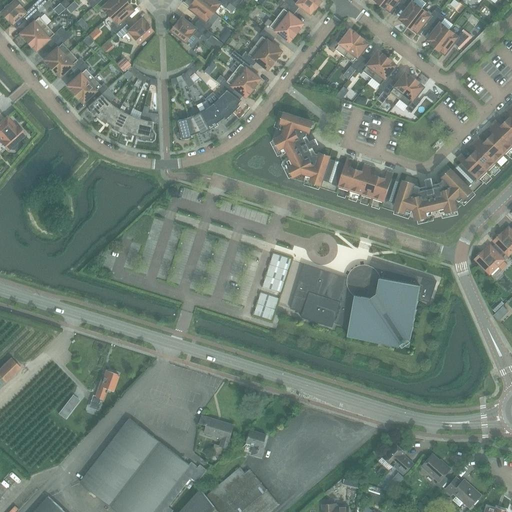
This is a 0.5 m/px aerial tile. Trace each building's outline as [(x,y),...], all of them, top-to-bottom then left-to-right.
[(22,16),(26,20),(37,10),(39,9),(42,6),(38,1),(25,13),(21,9),(21,8),(14,0),(9,5),(7,5),(4,7),(4,9),(1,13),(4,16),(4,17),(8,21),(8,20),(12,25),(22,16)] [(91,0),(88,3),(92,8),(101,0),(91,0)] [(108,17),(109,17),(126,2),(125,1),(123,0),(110,0),(107,3),(104,0),(101,0),(92,8),(97,13),(102,8),(106,12),(105,13),(109,16),(108,17)] [(214,13),(215,13),(197,0),(196,0),(193,4),(194,4),(190,9),(201,17),(197,22),(209,31),(213,26),(207,21),(211,17),(214,13)] [(197,0),(215,13),(214,13),(218,9),(217,9),(221,4),(226,8),(230,3),(225,0),(197,0)] [(225,0),(230,3),(236,8),(242,0),(225,0)] [(284,9),(277,18),(297,33),(304,24),(293,16),(297,11),(282,0),(280,0),(279,2),(279,4),(282,7),(281,7),(284,9)] [(282,0),(297,11),(300,6),(311,15),(315,10),(318,6),(319,6),(322,2),(319,0),(282,0)] [(384,0),(381,5),(385,8),(390,11),(399,1),(403,4),(406,0),(384,0)] [(408,26),(422,8),(418,5),(418,6),(413,2),(415,0),(406,0),(403,4),(408,8),(400,19),(405,23),(404,23),(408,26)] [(126,2),(109,17),(112,21),(113,20),(116,24),(111,29),(116,34),(127,24),(123,20),(133,11),(129,6),(126,2)] [(262,8),(272,16),(276,11),(265,3),(262,8)] [(423,9),(422,8),(408,26),(408,27),(409,26),(413,29),(418,33),(426,22),(431,26),(440,14),(435,10),(430,16),(426,12),(422,9),(423,9)] [(37,10),(26,20),(30,25),(20,34),(28,42),(27,42),(28,43),(46,26),(39,18),(42,15),(37,10)] [(90,23),(96,20),(92,14),(87,18),(90,23)] [(435,48),(436,48),(450,30),(449,30),(445,27),(441,24),(445,18),(440,14),(431,26),(435,29),(427,40),(432,44),(436,47),(435,48)] [(186,42),(193,34),(199,39),(203,35),(209,39),(213,34),(209,31),(197,22),(193,26),(183,18),(179,23),(178,23),(175,27),(175,26),(175,27),(172,31),(176,34),(176,36),(179,39),(181,38),(186,42)] [(267,25),(264,29),(275,38),(279,34),(290,42),(297,33),(297,34),(297,33),(277,18),(274,22),(269,18),(264,23),(267,25)] [(131,29),(127,24),(116,34),(120,39),(128,32),(132,36),(139,44),(144,39),(144,40),(146,40),(149,37),(149,35),(152,32),(149,28),(149,27),(149,28),(145,24),(141,20),(131,29)] [(54,34),(46,26),(28,43),(36,51),(46,42),(50,46),(66,32),(62,27),(54,34)] [(262,37),(256,45),(275,61),(276,61),(275,60),(282,52),(272,43),(275,38),(264,29),(260,35),(262,37)] [(51,68),(51,69),(70,52),(63,44),(73,35),(68,30),(66,32),(50,46),(54,51),(44,60),(51,68)] [(336,50),(345,57),(360,36),(356,33),(356,34),(351,30),(342,41),(338,37),(338,36),(329,48),(334,53),(336,50)] [(450,30),(436,48),(440,51),(445,54),(454,44),(458,47),(458,48),(469,37),(462,32),(458,37),(454,34),(454,33),(450,30)] [(225,44),(229,39),(223,34),(219,39),(225,44)] [(351,66),(356,70),(365,58),(361,55),(369,44),(364,40),(360,37),(361,37),(360,36),(345,57),(353,63),(351,66)] [(246,52),(242,57),(254,66),(257,61),(268,70),(275,61),(256,45),(249,54),(246,52)] [(370,62),(365,58),(356,70),(361,74),(364,71),(372,78),(388,58),(387,58),(383,55),(378,51),(370,62)] [(77,60),(70,52),(51,69),(52,69),(59,77),(69,68),(73,72),(84,62),(80,57),(77,60)] [(127,59),(134,67),(142,60),(135,52),(127,59)] [(241,64),(234,73),(254,88),(261,79),(250,71),(254,66),(242,57),(238,62),(241,64)] [(117,64),(123,71),(130,65),(124,58),(117,64)] [(379,88),(384,92),(393,80),(388,76),(396,66),(392,62),(392,61),(388,58),(372,78),(381,85),(379,88)] [(89,67),(84,62),(73,72),(77,77),(67,86),(74,94),(74,95),(93,78),(86,70),(89,67)] [(199,68),(195,64),(190,69),(195,73),(199,68)] [(133,75),(136,71),(132,67),(128,71),(133,75)] [(195,73),(190,69),(186,73),(190,78),(195,73)] [(138,79),(141,74),(136,71),(133,75),(138,79)] [(190,78),(186,73),(181,76),(184,81),(190,78)] [(220,85),(227,90),(232,94),(236,89),(247,97),(253,88),(254,89),(254,88),(234,73),(227,81),(225,79),(220,85)] [(400,100),(415,79),(415,80),(411,76),(411,77),(406,73),(398,84),(393,80),(384,92),(389,96),(391,93),(400,100)] [(144,82),(146,77),(141,74),(138,79),(144,82)] [(100,86),(93,78),(74,95),(75,95),(82,103),(93,94),(97,98),(101,94),(108,88),(103,83),(100,86)] [(416,80),(415,79),(400,100),(408,106),(406,109),(411,113),(421,101),(420,101),(416,98),(424,87),(419,83),(416,80)] [(220,98),(219,99),(233,113),(240,107),(239,105),(242,101),(232,94),(227,90),(224,94),(220,98)] [(431,92),(428,97),(434,102),(438,97),(431,92)] [(89,112),(97,118),(110,103),(109,102),(104,98),(101,94),(97,98),(88,107),(91,110),(89,112)] [(214,104),(210,107),(221,121),(225,119),(226,120),(233,113),(219,99),(219,100),(214,104)] [(110,103),(97,118),(104,124),(106,123),(110,125),(119,110),(115,107),(110,103)] [(217,124),(221,121),(210,107),(207,109),(201,112),(200,113),(210,130),(218,126),(217,124)] [(470,108),(463,114),(464,115),(456,122),(463,130),(469,124),(466,121),(475,113),(470,108)] [(112,129),(121,133),(129,115),(128,115),(123,112),(119,110),(110,125),(113,127),(112,129)] [(194,116),(190,117),(196,134),(200,133),(201,135),(210,130),(200,113),(195,116),(194,116)] [(312,122),(302,119),(285,113),(284,115),(282,116),(281,120),(282,122),(282,123),(286,125),(283,136),(276,139),(276,141),(276,143),(277,147),(279,147),(280,147),(280,149),(285,147),(292,160),(294,165),(290,167),(291,169),(290,169),(290,171),(292,174),(294,175),(295,177),(302,173),(313,176),(311,181),(313,182),(314,184),(318,185),(319,184),(321,184),(322,180),(327,166),(329,159),(330,157),(320,154),(319,155),(315,154),(312,148),(318,145),(315,139),(309,142),(306,136),(308,132),(309,132),(312,122)] [(130,115),(129,115),(121,133),(130,137),(131,135),(135,136),(140,119),(136,118),(130,115)] [(192,136),(196,134),(190,117),(185,119),(179,120),(178,120),(181,132),(178,132),(177,134),(178,139),(180,140),(192,138),(192,136)] [(23,133),(23,131),(21,128),(19,128),(17,127),(16,128),(7,118),(0,123),(0,138),(2,140),(1,141),(8,149),(10,148),(11,150),(14,150),(17,147),(17,144),(15,143),(24,135),(23,133)] [(145,120),(140,119),(135,136),(140,138),(139,140),(152,141),(154,140),(154,135),(153,133),(151,133),(152,121),(151,121),(145,120)] [(496,120),(491,124),(511,145),(511,128),(506,122),(502,126),(496,120)] [(504,154),(505,153),(511,145),(491,124),(487,128),(493,135),(489,139),(504,154)] [(495,162),(504,154),(489,139),(485,143),(478,137),(474,141),(495,162)] [(476,152),(472,156),(487,171),(495,162),(474,141),(470,145),(476,152)] [(478,179),(479,178),(487,171),(472,156),(468,160),(461,154),(457,158),(461,163),(461,162),(478,179)] [(338,186),(350,190),(356,170),(351,168),(353,160),(347,158),(345,164),(338,185),(338,186)] [(329,159),(327,166),(322,180),(338,185),(345,164),(329,159)] [(453,171),(460,179),(469,187),(477,179),(478,179),(461,162),(461,163),(453,171)] [(350,190),(352,191),(361,194),(371,165),(365,163),(362,172),(356,170),(350,190)] [(376,167),(371,165),(361,194),(373,198),(379,178),(373,176),(376,167)] [(404,181),(403,183),(401,189),(396,204),(395,208),(397,209),(397,211),(401,212),(403,211),(405,212),(407,207),(414,209),(416,219),(418,218),(420,219),(424,218),(425,217),(427,216),(425,211),(445,207),(447,211),(448,211),(450,212),(454,211),(455,210),(455,209),(457,209),(455,200),(460,194),(464,198),(465,196),(465,197),(467,197),(470,194),(470,192),(472,190),(469,187),(460,179),(453,171),(452,170),(444,177),(445,178),(440,183),(440,184),(433,185),(432,178),(425,180),(427,187),(420,188),(413,186),(414,184),(404,181)] [(373,198),(382,201),(384,201),(391,179),(392,179),(394,173),(388,171),(385,179),(379,178),(373,198)] [(396,204),(401,189),(403,183),(392,179),(391,179),(384,201),(385,201),(396,204)] [(494,241),(496,243),(506,254),(508,256),(511,252),(511,227),(510,229),(509,228),(502,234),(501,235),(498,235),(496,237),(496,240),(494,241)] [(502,258),(506,254),(496,243),(492,247),(490,246),(484,252),(482,253),(479,253),(477,255),(477,258),(476,260),(490,274),(498,266),(504,260),(502,258)] [(274,254),(263,287),(281,293),(292,260),(274,254)] [(389,344),(394,345),(409,348),(412,332),(414,327),(413,327),(415,318),(415,319),(414,319),(417,310),(416,310),(419,301),(418,301),(417,301),(418,299),(430,303),(437,282),(371,260),(368,268),(366,268),(364,268),(361,268),(359,269),(357,269),(355,271),(354,272),(352,274),(351,277),(350,279),(305,264),(290,309),(303,313),(301,317),(333,328),(334,323),(349,328),(348,336),(359,338),(363,339),(363,340),(372,340),(372,341),(371,341),(380,342),(380,343),(389,343),(389,344)] [(261,293),(254,315),(272,321),(279,299),(261,293)] [(11,358),(0,369),(0,388),(21,368),(11,358)] [(99,404),(101,399),(103,400),(107,389),(113,391),(119,375),(117,374),(117,373),(113,371),(112,373),(106,371),(103,379),(102,379),(96,396),(93,395),(91,401),(99,404)] [(75,396),(79,402),(87,396),(83,390),(75,396)] [(207,425),(205,433),(223,438),(221,446),(215,444),(213,451),(222,454),(224,447),(227,448),(234,426),(202,416),(200,423),(207,425)] [(118,511),(171,511),(173,511),(169,507),(191,478),(197,483),(207,470),(200,465),(198,467),(192,462),(190,465),(130,419),(81,483),(118,511)] [(263,447),(266,435),(265,435),(265,436),(258,434),(258,433),(251,431),(250,431),(247,443),(255,445),(252,455),(261,458),(264,447),(263,447)] [(405,473),(414,464),(404,455),(406,453),(394,443),(382,456),(393,466),(395,464),(405,473)] [(449,480),(444,476),(450,470),(433,455),(422,466),(438,481),(436,484),(441,489),(449,480)] [(270,511),(279,505),(250,470),(245,474),(240,467),(206,496),(200,489),(179,511),(270,511)] [(460,506),(463,502),(470,508),(481,495),(464,480),(462,483),(456,477),(447,488),(457,497),(453,500),(460,506)] [(65,511),(49,497),(34,511),(65,511)]
